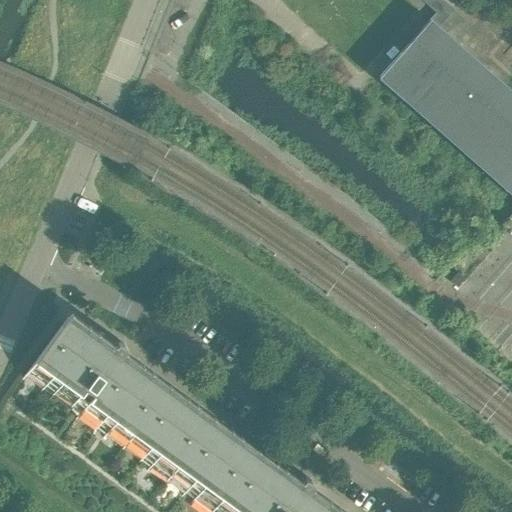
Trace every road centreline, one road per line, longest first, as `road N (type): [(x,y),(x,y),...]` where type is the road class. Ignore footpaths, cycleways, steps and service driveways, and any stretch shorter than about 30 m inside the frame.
road 1 (residential): [(413,511),(154,323),(33,268)]
road 2 (unclassified): [(33,268),(145,0)]
